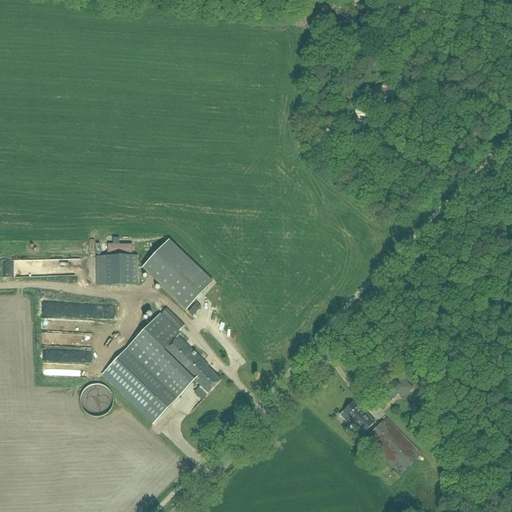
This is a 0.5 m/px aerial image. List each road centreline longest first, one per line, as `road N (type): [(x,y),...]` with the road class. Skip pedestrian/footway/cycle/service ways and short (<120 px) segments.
road 1 (tertiary): [(176,511),(511,164)]
road 2 (unclassified): [(511,32),(338,0)]
